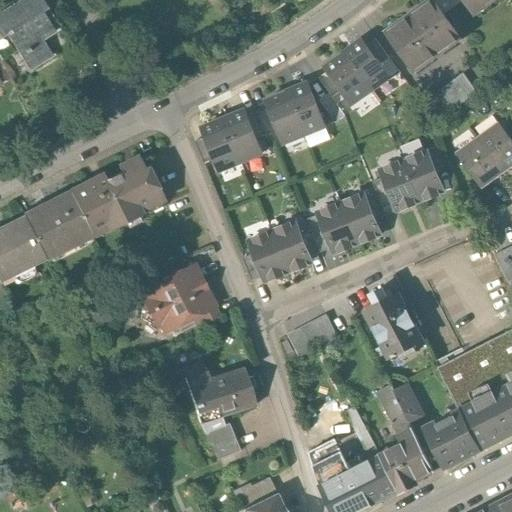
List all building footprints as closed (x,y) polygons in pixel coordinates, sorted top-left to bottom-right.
[(47,0),(30,0),(0,19),(0,39),(11,57),(24,49),(39,71),(57,59),(48,44),(57,38),(45,19),(55,12),(47,0)] [(462,29),(440,0),(423,0),(384,30),(412,66),(462,29)] [(496,0),(463,0),(475,16),(496,0)] [(364,47),(346,60),(369,92),(387,78),(364,47)] [(348,107),(369,92),(346,60),(325,75),(348,107)] [(445,86),(455,104),(479,91),(469,73),(445,86)] [(310,86),(288,95),(305,135),(327,126),(310,86)] [(305,135),(288,95),(266,104),(283,144),(305,135)] [(249,116),(229,124),(244,160),(264,152),(249,116)] [(480,132),(508,170),(511,167),(511,131),(501,117),(480,132)] [(244,160),(229,124),(209,133),(224,169),(244,160)] [(508,170),(480,132),(459,147),(486,186),(508,170)] [(405,154),(424,201),(452,189),(433,143),(405,154)] [(168,197),(142,147),(104,166),(130,216),(168,197)] [(424,201),(405,154),(378,165),(387,187),(396,209),(397,212),(424,201)] [(130,216),(104,166),(67,185),(92,235),(130,216)] [(92,235),(67,185),(0,218),(0,280),(0,281),(92,235)] [(341,196),(360,243),(387,233),(380,216),(371,194),(368,186),(341,196)] [(387,187),(371,194),(380,216),(396,209),(387,187)] [(360,243),(341,196),(315,207),(322,223),(331,247),(334,254),(360,243)] [(273,226),(292,272),(318,262),(314,253),(305,230),(299,215),(273,226)] [(331,247),(322,223),(305,230),(314,253),(331,247)] [(292,272),(273,226),(247,236),(254,252),(263,275),(266,283),(292,272)] [(511,247),(497,254),(510,285),(511,283),(511,247)] [(263,275),(254,252),(242,257),(251,280),(263,275)] [(194,260),(139,289),(143,297),(138,300),(157,337),(190,320),(195,329),(223,314),(194,260)] [(429,337),(402,287),(363,308),(390,357),(429,337)] [(338,337),(326,314),(287,334),(298,357),(338,337)] [(511,328),(443,364),(462,401),(511,375),(511,328)] [(203,357),(181,365),(200,423),(256,405),(242,364),(209,375),(203,357)] [(511,375),(462,401),(486,447),(511,433),(511,375)] [(462,401),(424,421),(448,466),(486,447),(462,401)] [(208,424),(220,460),(244,452),(232,416),(208,424)] [(401,437),(379,449),(400,489),(438,469),(413,422),(398,430),(401,437)] [(379,449),(348,464),(370,505),(400,489),(379,449)] [(335,511),(355,511),(370,505),(348,464),(319,480),(335,511)] [(290,511),(279,488),(242,506),(245,511),(290,511)] [(511,511),(511,491),(488,504),(492,511),(511,511)]
